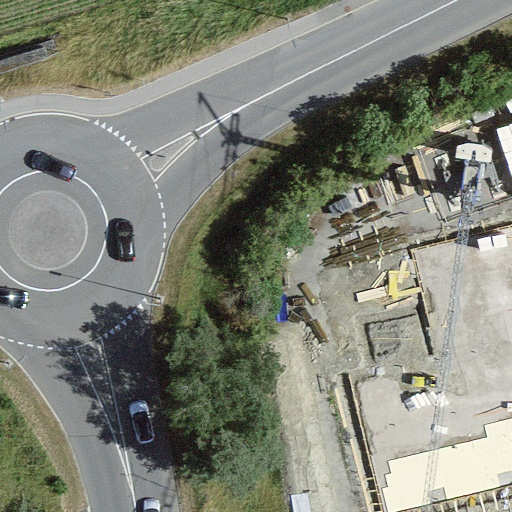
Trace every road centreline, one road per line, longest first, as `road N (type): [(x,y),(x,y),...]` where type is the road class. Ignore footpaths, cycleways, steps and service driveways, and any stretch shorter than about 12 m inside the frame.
road 1 (unclassified): [(468,0),(223,128),(130,166)]
road 2 (tertiary): [(89,335),(119,319),(155,262),(158,228),(130,166)]
road 3 (tertiary): [(140,511),(117,403),(89,335)]
road 4 (tertiary): [(130,166),(70,134),(35,134),(0,148)]
